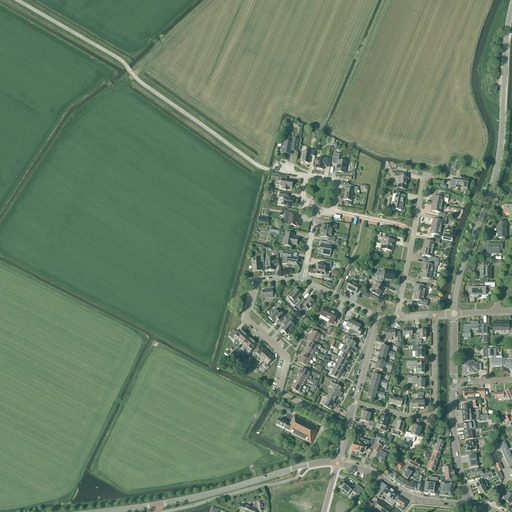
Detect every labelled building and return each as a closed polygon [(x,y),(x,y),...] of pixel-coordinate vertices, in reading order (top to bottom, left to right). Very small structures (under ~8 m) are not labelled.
[(297,152),(299,140),(292,139),(291,143),(284,142),(282,152),(291,154),(291,150),(293,150),(293,151),(297,152)] [(313,157),(314,150),(306,149),(306,153),(303,152),(301,162),(309,164),(310,156),(313,157)] [(339,155),(333,154),(331,164),(335,164),(335,165),(336,165),(337,165),(336,172),(344,173),(346,163),(345,163),(345,161),(339,161),(339,162),(338,162),(339,155)] [(329,166),(330,158),(325,157),(324,160),(317,159),(315,169),(323,170),(323,165),(329,166)] [(406,189),(408,179),(405,179),(406,174),(395,172),(394,177),(398,178),(396,187),(406,189)] [(293,182),(293,181),(286,180),(287,177),(278,175),(278,179),(279,179),(279,181),(281,182),(280,186),(283,186),(283,189),(284,190),(286,190),(287,190),(287,187),(292,188),(291,187),(292,182),(293,182)] [(464,178),(458,177),(457,180),(451,179),(450,187),(459,189),(459,186),(463,186),(462,188),(467,189),(468,181),(464,180),(464,178)] [(357,193),(358,188),(350,186),(350,190),(345,189),(344,200),(347,201),(347,202),(347,203),(348,204),(348,205),(349,205),(351,206),(351,202),(353,193),(357,193)] [(399,195),(400,192),(394,191),(393,194),(396,195),(394,203),(391,203),(390,209),(402,211),(404,205),(403,205),(405,197),(405,196),(399,195)] [(292,207),(294,199),(288,198),(288,194),(280,193),(279,197),(284,198),(283,204),(289,206),(292,207)] [(432,204),(442,206),(443,202),(447,203),(449,196),(439,194),(438,198),(433,197),(432,204)] [(441,213),(442,206),(432,204),(430,211),(438,213),(438,217),(444,218),(445,214),(441,213)] [(285,212),(283,224),(287,225),(296,227),(296,226),(299,227),(300,221),(297,221),(298,214),(289,213),(285,212)] [(444,222),(444,218),(438,217),(437,220),(432,219),(431,227),(441,229),(443,222),(444,222)] [(497,238),(506,238),(506,222),(497,222),(497,238)] [(320,231),(332,233),(333,230),(336,231),(337,225),(330,224),(330,227),(321,225),(320,231)] [(440,236),(441,229),(431,227),(429,234),(434,235),(433,239),(440,240),(441,236),(440,236)] [(331,237),(332,233),(320,231),(319,237),(328,239),(327,241),(334,243),(335,238),(331,237)] [(294,234),(286,233),(283,246),(291,248),(292,244),(297,245),(298,238),(291,237),(292,234),(294,235),(294,234)] [(392,252),(394,241),(387,239),(388,237),(383,236),(381,242),(383,243),(382,250),(392,252)] [(439,244),(440,240),(433,239),(433,242),(425,241),(423,248),(433,250),(435,243),(439,244)] [(330,258),(332,247),(329,246),(330,243),(319,241),(319,244),(321,245),(318,256),(319,256),(319,254),(330,256),(329,258),(330,258)] [(488,244),(488,254),(499,254),(499,251),(499,250),(502,250),(502,244),(499,244),(488,244)] [(432,257),(433,250),(423,248),(422,256),(430,257),(429,261),(438,263),(439,259),(436,258),(432,257)] [(297,266),(298,258),(291,257),(292,253),(284,252),(283,258),(281,258),(282,265),(286,264),(297,266)] [(252,271),(261,270),(260,262),(263,262),(263,255),(259,256),(259,260),(252,261),(252,271)] [(273,260),(273,259),(266,260),(267,271),(274,270),(273,266),(275,266),(275,267),(279,266),(278,260),(273,260)] [(438,263),(429,261),(428,265),(424,264),(422,271),(432,273),(434,266),(435,266),(437,266),(437,265),(441,266),(441,263),(438,263)] [(316,269),(326,271),(327,268),(331,268),(331,263),(324,262),(324,265),(317,264),(316,269)] [(488,267),(488,263),(482,263),(482,267),(481,267),(481,280),(480,280),(480,282),(487,282),(487,280),(491,280),(491,267),(488,267)] [(326,273),(326,271),(316,269),(315,274),(322,275),(321,278),(329,279),(330,274),(326,273)] [(380,282),(382,279),(384,279),(394,281),(396,272),(385,270),(385,271),(382,270),(381,273),(377,273),(375,275),(374,274),(372,278),(380,282)] [(435,274),(432,273),(422,271),(421,279),(424,279),(423,283),(424,283),(431,285),(436,285),(437,281),(432,281),(433,277),(434,278),(435,274)] [(379,285),(380,282),(372,278),(371,281),(376,284),(372,293),(380,297),(385,288),(379,285)] [(358,285),(350,281),(346,289),(355,294),(358,289),(361,291),(364,285),(360,283),(358,285)] [(431,288),(431,285),(424,283),(424,287),(416,285),(414,293),(425,295),(426,287),(431,288)] [(295,307),(299,301),(297,299),(301,294),(295,289),(287,298),(290,302),(295,307)] [(272,292),(272,290),(262,291),(263,301),(263,298),(273,298),(273,299),(276,299),(276,291),(272,292)] [(424,300),(425,295),(414,293),(413,300),(418,301),(417,305),(427,307),(428,301),(424,300)] [(312,305),(314,302),(309,297),(304,302),(302,300),(297,305),(301,309),(304,306),(307,309),(308,308),(309,309),(312,305)] [(320,315),(319,318),(323,320),(324,317),(329,320),(328,322),(333,324),(338,315),(335,313),(328,309),(328,310),(324,308),(320,315)] [(278,314),(274,310),(268,318),(273,323),(276,319),(280,322),(285,317),(280,312),(278,314)] [(285,326),(282,329),(288,334),(292,330),(293,330),(295,328),(294,327),(291,324),(294,320),(289,316),(285,320),(282,323),(285,326)] [(349,334),(355,323),(349,320),(347,324),(344,322),(341,328),(344,329),(346,327),(349,329),(347,333),(349,334)] [(482,325),(478,325),(478,322),(470,322),(470,325),(463,325),(463,334),(464,334),(464,339),(467,339),(467,340),(468,340),(468,339),(470,339),(470,334),(470,330),(478,330),(478,334),(482,334),(487,334),(487,325),(482,325)] [(511,326),(509,326),(509,322),(493,322),(493,331),(509,331),(509,335),(511,335),(511,326)] [(355,323),(349,334),(351,335),(353,331),(357,333),(356,335),(359,337),(362,331),(359,330),(361,326),(355,323)] [(335,330),(329,327),(326,333),(331,336),(335,330)] [(234,331),(228,337),(231,339),(233,337),(236,340),(233,342),(235,343),(237,341),(244,334),(240,330),(237,333),(234,331)] [(386,341),(391,340),(391,338),(395,338),(395,330),(386,331),(386,341)] [(309,336),(318,341),(320,337),(323,339),(324,337),(312,331),(309,336)] [(415,346),(418,346),(418,343),(421,342),(421,339),(426,339),(425,331),(419,331),(419,339),(418,339),(418,340),(415,340),(415,346)] [(237,341),(235,343),(237,345),(239,343),(242,345),(248,337),(244,334),(237,341)] [(316,344),(318,341),(309,336),(307,341),(308,342),(308,343),(317,347),(320,349),(321,347),(316,344)] [(346,346),(356,352),(357,349),(354,348),(356,344),(349,340),(351,338),(348,336),(347,337),(345,336),(344,339),(348,341),(346,346)] [(248,337),(242,345),(244,347),(242,350),(244,351),(246,349),(253,341),(248,337)] [(244,351),(242,353),(243,355),(245,353),(247,350),(250,353),(257,345),(253,341),(246,349),(244,351)] [(315,350),(317,347),(308,343),(305,348),(314,353),(317,354),(318,352),(315,350)] [(346,346),(344,345),(340,351),(342,352),(343,352),(350,356),(352,352),(355,354),(356,352),(346,346)] [(419,346),(418,346),(415,346),(412,346),(412,352),(415,352),(415,358),(418,358),(424,358),(425,358),(425,354),(424,354),(424,349),(419,349),(419,346)] [(257,360),(265,350),(261,347),(252,356),(254,358),(256,356),(258,357),(256,360),(257,360)] [(313,355),(314,353),(305,348),(303,353),(312,358),(315,359),(316,357),(313,355)] [(495,349),(488,350),(488,358),(492,358),(492,367),(502,366),(501,359),(496,359),(496,350),(495,350),(495,349)] [(263,362),(270,354),(265,350),(257,360),(258,361),(260,359),(263,362)] [(343,352),(342,352),(342,353),(340,352),(338,356),(340,357),(340,358),(350,363),(351,361),(348,359),(350,356),(343,352)] [(310,361),(312,358),(303,353),(300,358),(309,363),(312,364),(313,362),(310,361)] [(270,354),(263,362),(265,364),(263,366),(265,368),(274,358),(270,354)] [(308,365),(309,363),(300,358),(298,362),(310,368),(311,366),(308,365)] [(349,366),(350,363),(340,358),(336,364),(344,368),(345,364),(349,366)] [(505,359),(501,359),(502,366),(505,366),(505,369),(511,368),(511,361),(505,361),(505,359)] [(417,368),(417,369),(415,369),(414,370),(414,373),(415,373),(417,373),(417,374),(424,374),(424,365),(417,364),(417,365),(416,365),(416,362),(409,362),(409,368),(417,368)] [(474,364),(473,362),(463,362),(463,371),(462,371),(462,374),(465,374),(465,373),(474,373),(474,371),(486,371),(481,371),(481,364),(474,364)] [(377,363),(375,369),(379,370),(379,372),(382,373),(382,371),(384,365),(377,363)] [(342,371),(344,368),(336,364),(333,370),(344,375),(345,373),(342,371)] [(299,374),(310,380),(311,378),(308,376),(310,373),(301,369),(299,374)] [(342,377),(344,375),(333,370),(330,376),(337,379),(339,376),(342,377)] [(309,382),(310,380),(299,374),(296,379),(305,383),(306,380),(309,382)] [(424,389),(424,380),(417,380),(417,377),(411,377),(411,379),(408,379),(408,383),(418,383),(418,389),(424,389)] [(303,386),(305,383),(296,379),(293,384),(305,390),(306,388),(303,386)] [(331,390),(341,396),(342,394),(339,392),(341,388),(334,384),(331,383),(330,386),(330,388),(332,388),(331,390)] [(304,392),(305,390),(293,384),(291,389),(300,394),(301,391),(304,392)] [(377,392),(378,388),(370,386),(369,392),(376,394),(378,395),(384,396),(384,394),(377,392)] [(340,398),(341,396),(331,390),(328,396),(335,400),(337,396),(340,398)] [(485,395),(484,390),(473,391),(473,390),(463,391),(464,394),(463,394),(463,397),(464,397),(464,398),(467,398),(467,401),(474,401),(474,395),(485,395)] [(508,401),(511,398),(511,393),(510,390),(504,392),(505,393),(503,393),(494,393),(494,398),(502,398),(502,399),(507,399),(508,401)] [(395,406),(398,393),(396,392),(395,398),(391,397),(389,404),(395,406)] [(398,393),(395,406),(401,407),(402,405),(405,405),(406,398),(403,397),(403,400),(399,399),(400,393),(398,393)] [(335,400),(328,396),(323,406),(331,411),(333,407),(335,408),(336,405),(333,404),(335,400)] [(290,415),(292,411),(278,404),(276,407),(290,415)] [(372,427),(373,423),(369,421),(371,415),(363,413),(361,421),(365,422),(364,425),(372,427)] [(318,427),(294,415),(289,424),(279,419),(276,425),(290,432),(290,433),(311,444),(317,432),(316,432),(318,427)] [(385,427),(387,419),(381,418),(379,424),(377,424),(376,424),(374,423),(373,428),(375,429),(385,432),(386,427),(385,427)] [(405,430),(406,425),(404,424),(397,422),(395,430),(393,429),(391,434),(398,436),(399,432),(401,433),(402,429),(405,430)] [(464,431),(471,430),(470,423),(463,424),(464,431)] [(406,433),(403,444),(402,446),(401,450),(404,451),(406,447),(410,448),(411,442),(414,442),(420,443),(421,438),(418,437),(421,428),(413,426),(411,434),(406,433)] [(471,430),(464,431),(465,440),(473,439),(471,430)] [(374,443),(371,450),(377,453),(378,453),(375,458),(383,463),(386,458),(386,457),(389,452),(385,450),(382,448),(380,452),(379,452),(382,447),(378,444),(380,440),(376,438),(374,443)] [(361,440),(357,452),(362,453),(363,451),(365,451),(367,447),(368,447),(369,444),(363,442),(363,439),(361,439),(361,440)] [(500,448),(506,445),(505,441),(504,442),(503,439),(497,442),(500,448)] [(357,452),(361,440),(359,440),(358,443),(356,442),(356,443),(354,443),(352,450),(357,452)] [(434,451),(441,453),(444,442),(438,440),(436,445),(435,445),(435,447),(432,454),(433,455),(434,451)] [(477,450),(475,441),(471,441),(465,442),(467,451),(472,451),(477,450)] [(439,459),(441,453),(434,451),(433,455),(432,454),(431,456),(439,459)] [(437,464),(439,459),(431,456),(430,459),(432,459),(430,462),(437,464)] [(420,464),(411,460),(409,463),(418,468),(420,464)] [(483,460),(468,462),(469,468),(479,467),(478,464),(483,463),(483,460)] [(400,470),(403,465),(398,462),(392,469),(396,471),(398,468),(400,470)] [(434,473),(437,464),(430,462),(429,467),(428,466),(427,469),(428,469),(428,471),(434,473)] [(445,482),(452,482),(451,476),(454,476),(454,472),(451,472),(451,466),(444,467),(444,468),(442,468),(442,477),(445,476),(445,482)] [(407,481),(413,471),(411,470),(407,468),(401,477),(407,481)] [(492,474),(491,471),(484,473),(482,469),(470,471),(471,477),(482,475),(483,477),(492,474)] [(400,478),(401,477),(397,475),(396,477),(394,476),(392,479),(393,481),(401,486),(404,481),(400,478)] [(418,482),(415,492),(422,493),(423,485),(421,484),(421,483),(420,482),(422,477),(420,476),(418,482)] [(445,483),(445,482),(445,476),(442,477),(442,480),(442,482),(441,482),(440,490),(436,489),(436,491),(439,492),(440,492),(439,496),(452,497),(454,483),(445,483)] [(408,482),(407,481),(401,477),(400,478),(404,481),(401,486),(404,488),(408,490),(410,485),(407,484),(408,482)] [(436,491),(436,489),(437,483),(438,479),(430,478),(429,482),(425,481),(423,493),(438,495),(439,492),(436,491)] [(415,492),(418,482),(416,481),(414,484),(410,483),(411,481),(409,480),(408,482),(407,484),(410,485),(408,490),(414,492),(415,492)] [(477,489),(487,484),(486,482),(482,484),(481,480),(474,483),(477,489)] [(356,494),(357,493),(358,495),(362,490),(356,485),(354,488),(346,481),(340,488),(348,495),(351,491),(356,494)] [(395,502),(398,498),(396,497),(397,495),(382,484),(379,484),(373,492),(379,497),(383,492),(388,496),(395,502)] [(487,484),(477,489),(480,495),(484,493),(485,495),(487,495),(488,493),(486,488),(488,487),(487,484)] [(510,504),(511,499),(511,495),(508,493),(509,492),(506,490),(504,494),(505,495),(503,498),(505,499),(504,500),(510,504)] [(398,497),(398,498),(395,502),(388,496),(384,501),(392,507),(395,503),(399,506),(403,500),(398,497)] [(370,509),(373,511),(374,511),(392,511),(393,511),(388,508),(389,507),(377,499),(373,505),(366,500),(363,504),(370,509)] [(403,500),(399,506),(400,506),(398,509),(402,511),(404,509),(408,503),(403,500)] [(259,511),(267,511),(266,501),(254,503),(253,508),(243,505),(240,511),(259,511)]
